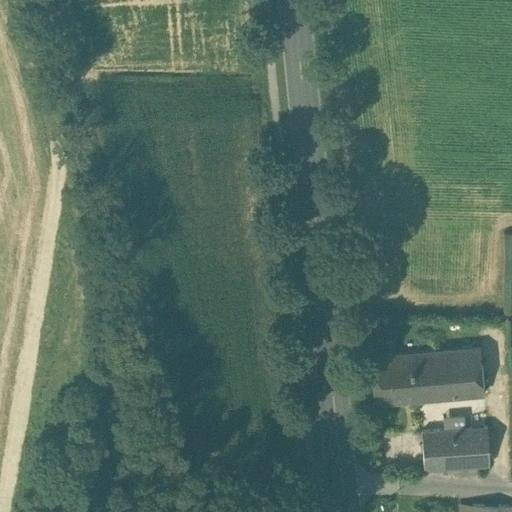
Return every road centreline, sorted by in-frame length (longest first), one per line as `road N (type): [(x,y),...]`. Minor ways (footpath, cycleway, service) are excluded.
road 1 (track): [(12,0),(60,153),(84,292),(19,511)]
road 2 (primary): [(346,478),(295,0)]
road 3 (unclassified): [(346,478),(511,488)]
